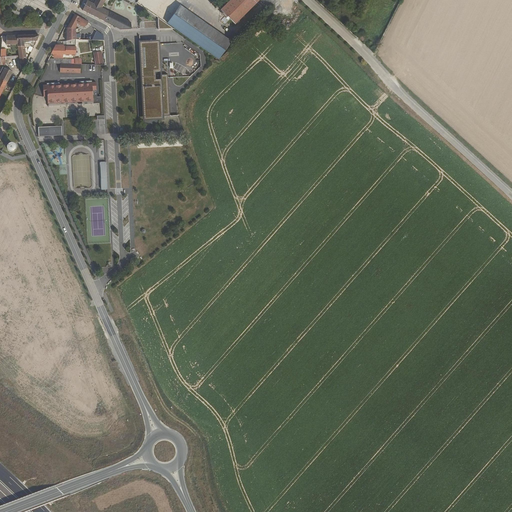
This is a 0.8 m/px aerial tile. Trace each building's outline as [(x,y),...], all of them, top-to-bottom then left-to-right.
[(104,0),(97,0),(95,5),(93,4),(87,1),(81,12),(89,16),(90,14),(108,23),(113,14),(101,8),(104,0)] [(231,0),(221,10),(235,24),(259,0),(231,0)] [(172,28),(217,59),(230,43),(180,7),(168,24),(172,28)] [(84,29),(88,23),(75,15),(67,29),(70,30),(70,31),(74,30),(75,30),(77,25),(84,29)] [(156,29),(172,28),(168,24),(156,16),(156,29)] [(67,41),(76,40),(74,30),(70,31),(70,30),(67,29),(66,30),(67,41)] [(27,59),(25,58),(24,40),(30,43),(29,44),(33,47),(39,35),(17,36),(19,49),(19,54),(19,56),(21,63),(25,63),(27,59)] [(17,36),(7,36),(6,44),(12,44),(13,50),(19,49),(17,36)] [(55,46),(51,53),(54,53),(54,56),(54,57),(61,58),(61,54),(74,55),(76,40),(67,41),(67,47),(55,46)] [(158,47),(160,75),(160,77),(161,78),(158,43),(137,44),(143,124),(164,122),(164,119),(146,120),(143,83),(154,82),(154,75),(141,76),(139,48),(158,47)] [(154,75),(160,75),(158,47),(139,48),(141,76),(154,75)] [(95,64),(103,63),(102,51),(94,52),(95,64)] [(74,64),(60,64),(60,72),(80,73),(80,64),(77,64),(74,64)] [(0,78),(0,79),(0,86),(4,88),(12,71),(3,67),(0,72),(0,78)] [(161,78),(160,77),(158,78),(159,82),(154,82),(143,83),(146,120),(164,119),(170,118),(166,77),(161,78)] [(48,104),(56,103),(59,103),(67,103),(70,102),(78,102),(81,102),(93,101),(92,91),(96,90),(95,83),(43,85),(44,96),(47,96),(48,104)] [(39,127),(39,137),(63,136),(63,126),(39,127)] [(12,141),(10,141),(8,142),(6,144),(5,146),(5,148),(5,150),(7,152),(8,153),(10,154),(11,154),(12,154),(14,153),(16,152),(17,151),(17,149),(18,147),(17,146),(17,145),(16,143),(14,142),(12,141)]
